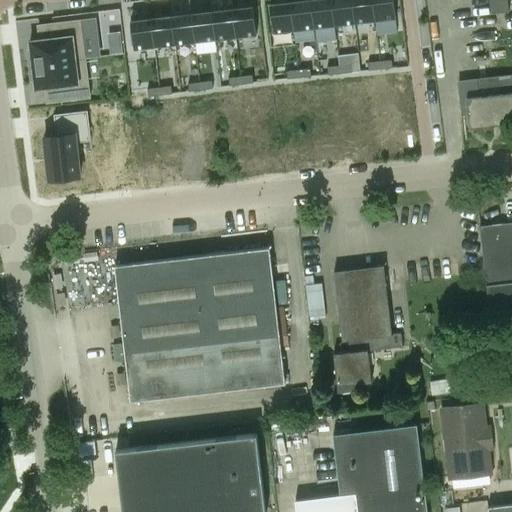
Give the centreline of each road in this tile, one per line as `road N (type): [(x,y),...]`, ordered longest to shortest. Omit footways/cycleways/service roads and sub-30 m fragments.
road 1 (unclassified): [(15,225),(432,172)]
road 2 (unclassified): [(53,511),(25,303)]
road 3 (residential): [(432,172),(410,0)]
